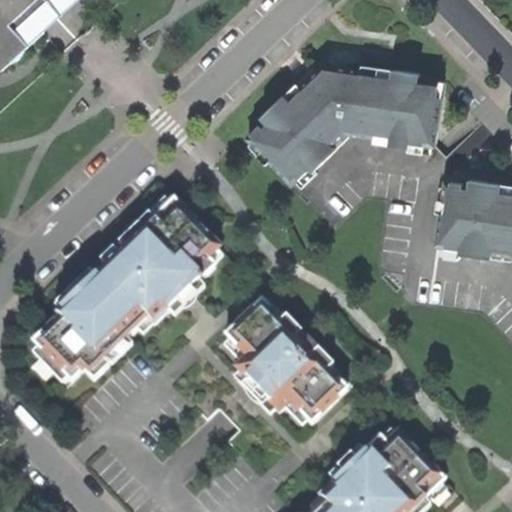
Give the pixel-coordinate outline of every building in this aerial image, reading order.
[(31,18),(51,0),(0,0),(0,72),(44,33),(31,18)] [(51,0),(31,18),(44,33),(80,0),(51,0)] [(433,148),(438,149),(448,85),(422,81),(423,77),(366,67),(365,74),(327,67),(305,90),(301,86),(266,121),(269,125),(252,141),(257,146),(253,150),(272,170),(276,166),(301,191),(303,188),(307,192),(323,177),(320,172),(357,136),(432,158),(433,148)] [(511,186),(511,187),(472,180),(471,187),(449,183),(448,188),(443,188),(438,214),(446,216),(440,256),(462,259),(464,255),(494,259),(495,255),(511,257),(511,186)] [(152,213),(158,219),(171,207),(165,201),(152,213)] [(221,251),(175,204),(171,207),(158,219),(155,223),(125,252),(119,257),(106,270),(97,278),(60,314),(57,316),(61,320),(34,345),(39,349),(66,378),(72,384),(84,372),(94,383),(109,369),(104,364),(106,362),(127,342),(138,332),(148,322),(153,327),(154,328),(169,313),(200,285),(216,269),(215,268),(209,262),(218,254),(221,251)] [(119,246),(125,252),(155,223),(149,217),(119,246)] [(100,264),(106,270),(119,257),(114,251),(100,264)] [(224,260),(218,254),(209,262),(215,268),(224,260)] [(54,308),(60,314),(97,278),(91,272),(54,308)] [(195,304),(197,298),(205,290),(200,285),(169,313),(175,319),(184,311),(188,310),(192,307),(195,304)] [(312,427),(348,392),(329,373),(334,369),(286,319),(281,324),(262,304),(227,338),(230,342),(244,356),(248,360),(236,371),(240,374),(276,412),(280,416),(285,411),(291,405),(308,423),(312,427)] [(143,337),(153,327),(148,322),(138,332),(143,337)] [(133,348),(127,342),(106,362),(112,368),(133,348)] [(224,348),(238,362),(244,356),(230,342),(224,348)] [(33,355),(60,383),(66,378),(39,349),(33,355)] [(271,418),(276,412),(240,374),(234,380),(244,391),(246,395),(249,399),(253,403),(259,406),(271,418)] [(64,392),(72,384),(66,378),(60,383),(57,386),(64,392)] [(303,429),(308,423),(291,405),(285,411),(303,429)] [(391,433),(382,441),(388,447),(397,439),(391,433)] [(415,511),(425,503),(428,500),(442,487),(445,484),(399,436),(397,439),(388,447),(382,441),(381,440),(365,456),(335,485),(320,499),(321,500),(326,505),(319,511),(415,511)] [(329,479),(335,485),(365,456),(359,450),(351,458),(346,459),(343,462),(340,465),(338,470),(329,479)] [(447,493),(442,487),(428,500),(434,505),(447,493)] [(311,509),(313,511),(319,511),(326,505),(321,500),(311,509)] [(427,511),(431,509),(425,503),(415,511),(427,511)]
